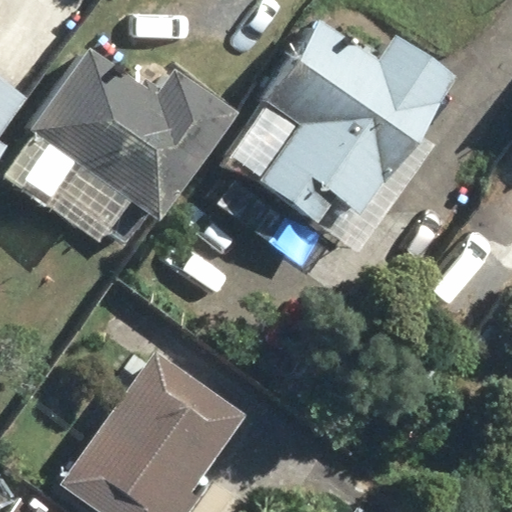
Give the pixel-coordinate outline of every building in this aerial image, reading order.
[(313,195),(339,214),(440,75),(380,32),(360,61),(300,18),(243,96),(279,122),(239,178),(296,219),(313,195)] [(15,129),(137,220),(216,115),(94,24),(15,129)] [(42,477),(89,511),(154,511),(229,413),(140,346),(42,477)] [(171,511),(229,511),(235,505),(197,477),(171,511)] [(511,511),(511,480),(492,509),(495,511),(511,511)] [(35,511),(22,503),(15,511),(35,511)]
